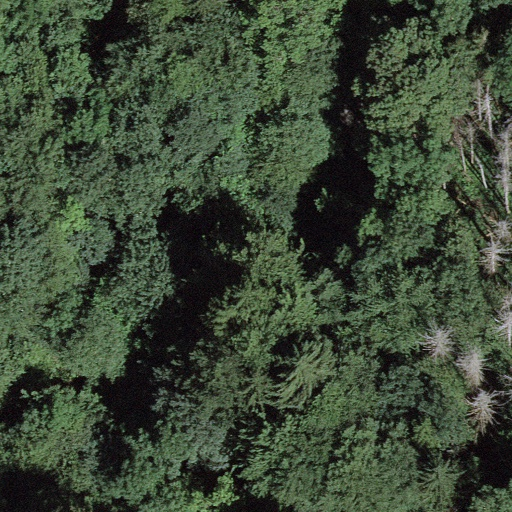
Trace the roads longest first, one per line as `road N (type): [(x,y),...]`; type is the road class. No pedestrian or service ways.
road 1 (track): [(83,0),(65,237),(43,299),(103,511)]
road 2 (track): [(396,511),(384,492),(346,223),(384,0)]
road 3 (track): [(346,223),(289,242),(243,210),(235,150),(248,0)]
